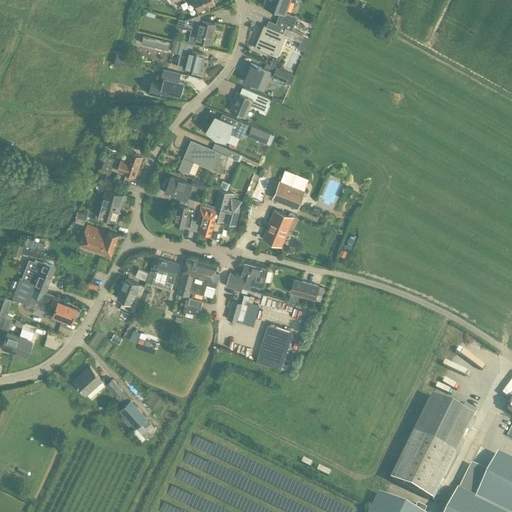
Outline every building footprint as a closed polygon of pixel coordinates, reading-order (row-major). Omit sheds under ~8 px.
[(194,4),(196,3),(199,9),(197,10),(199,15),(210,10),(208,6),(214,3),(213,0),(192,0),(194,4)] [(266,0),(265,6),(281,12),(276,23),(280,25),(292,30),(297,17),(285,12),(289,0),(266,0)] [(186,20),(185,24),(192,26),(189,38),(211,44),(216,24),(202,21),(199,15),(186,20)] [(308,30),(309,23),(298,21),(296,28),(308,30)] [(292,30),(280,25),(277,32),(275,32),(275,30),(263,25),(255,48),(270,54),(271,51),(279,54),(286,35),(308,44),(310,38),(292,30)] [(181,42),(174,40),(172,50),(179,52),(181,42)] [(178,53),(180,54),(177,66),(199,72),(204,53),(191,50),(192,44),(185,43),(181,42),(179,52),(178,53)] [(117,52),(114,65),(121,67),(124,54),(117,52)] [(295,75),(289,73),(267,63),(264,69),(251,63),(243,81),(258,87),(261,81),(265,84),(269,75),(291,84),(295,75)] [(152,80),(148,94),(166,99),(167,93),(180,97),(184,83),(174,80),(174,78),(179,79),(181,73),(163,68),(161,77),(164,78),(162,83),(152,80)] [(267,105),(269,99),(255,93),(252,99),(237,93),(234,100),(230,110),(245,117),(248,109),(253,107),(259,109),(259,111),(266,114),(269,106),(267,105)] [(242,138),(248,125),(223,114),(220,119),(215,117),(209,130),(219,134),(217,138),(225,142),(229,133),(242,138)] [(248,136),(266,143),(270,134),(251,126),(248,136)] [(114,132),(109,147),(118,150),(123,135),(114,132)] [(241,155),(227,149),(215,144),(212,150),(192,141),(180,169),(188,173),(193,161),(221,173),(226,162),(231,164),(233,158),(239,160),(241,155)] [(130,152),(126,162),(126,163),(139,167),(143,157),(130,152)] [(110,172),(115,158),(106,155),(101,169),(110,172)] [(117,170),(121,158),(116,157),(112,169),(117,170)] [(126,163),(126,162),(121,160),(117,171),(126,174),(125,178),(131,180),(132,176),(135,177),(139,167),(126,163)] [(193,207),(194,200),(186,197),(191,185),(171,177),(165,192),(181,199),(179,204),(193,207)] [(261,201),(270,180),(262,177),(253,198),(261,201)] [(222,180),(219,188),(226,190),(229,183),(222,180)] [(297,208),(304,191),(280,181),(273,198),(297,208)] [(106,189),(102,202),(112,205),(119,207),(123,194),(106,189)] [(201,222),(199,230),(211,234),(216,219),(223,220),(225,221),(235,224),(239,209),(236,209),(238,204),(228,201),(229,199),(231,199),(233,192),(219,189),(214,208),(201,204),(197,218),(198,218),(197,221),(201,222)] [(84,197),(93,200),(95,194),(86,191),(84,197)] [(193,207),(195,208),(199,209),(201,204),(201,202),(194,200),(193,207)] [(112,205),(102,202),(99,215),(116,220),(119,207),(112,205)] [(193,207),(179,204),(175,224),(184,227),(185,222),(189,223),(190,215),(193,216),(195,208),(193,207)] [(281,246),(293,217),(274,209),(262,238),(281,246)] [(84,222),(87,214),(77,212),(75,220),(84,222)] [(197,221),(198,218),(197,218),(193,217),(190,229),(199,231),(199,230),(201,222),(197,221)] [(111,255),(119,234),(87,223),(80,244),(111,255)] [(33,238),(32,241),(26,239),(21,254),(37,258),(39,255),(40,255),(44,244),(37,242),(37,240),(33,238)] [(19,257),(23,245),(15,242),(11,254),(19,257)] [(167,281),(173,283),(179,264),(160,258),(156,271),(169,274),(167,281)] [(194,276),(199,262),(187,258),(177,292),(189,295),(190,291),(194,292),(198,281),(196,281),(197,277),(194,276)] [(32,273),(29,282),(28,286),(43,292),(54,266),(44,262),(43,263),(35,260),(30,272),(32,273)] [(198,281),(194,292),(204,295),(207,284),(215,287),(219,275),(214,273),(216,267),(199,262),(194,276),(197,277),(196,281),(198,281)] [(246,277),(242,287),(249,289),(251,284),(263,287),(268,269),(245,263),(241,275),(247,276),(247,278),(246,277)] [(136,276),(146,280),(149,273),(139,269),(136,276)] [(156,273),(150,271),(147,282),(152,284),(156,273)] [(242,287),(246,277),(229,273),(226,286),(242,290),(242,287)] [(39,301),(49,305),(52,297),(43,293),(43,292),(28,286),(29,282),(19,278),(17,282),(15,289),(11,298),(22,302),(26,292),(41,298),(39,301)] [(140,285),(140,284),(126,278),(121,288),(141,296),(145,287),(140,285)] [(324,287),(301,281),(297,294),(320,300),(324,287)] [(141,296),(121,288),(117,297),(125,300),(124,303),(122,302),(119,309),(133,315),(138,305),(141,296)] [(147,304),(150,293),(143,291),(141,302),(147,304)] [(5,298),(0,311),(0,316),(5,318),(6,316),(11,300),(5,298)] [(70,321),(75,307),(57,301),(58,300),(52,298),(50,304),(55,306),(52,315),(70,321)] [(185,300),(183,310),(182,315),(195,318),(198,306),(188,304),(189,301),(185,300)] [(232,301),(227,319),(243,324),(249,306),(232,301)] [(182,316),(182,315),(183,310),(174,308),(173,314),(182,316)] [(2,328),(8,330),(12,318),(6,316),(5,318),(2,328)] [(24,322),(22,328),(34,332),(36,326),(24,322)] [(268,323),(258,357),(256,361),(281,369),(292,330),(268,323)] [(14,351),(19,336),(7,332),(2,347),(14,351)] [(110,339),(119,344),(122,338),(114,334),(110,339)] [(19,336),(14,351),(26,355),(31,340),(19,336)] [(86,394),(102,380),(90,366),(84,371),(85,372),(75,382),(86,394)] [(156,428),(122,391),(112,379),(106,384),(124,406),(120,410),(136,428),(131,433),(140,443),(156,428)] [(432,398),(414,436),(391,482),(433,503),(478,410),(468,405),(464,413),(432,398)] [(476,501),(458,492),(448,511),(511,511),(511,462),(498,456),(476,501)] [(304,459),(302,464),(310,468),(313,463),(304,459)] [(319,467),(317,471),(329,477),(331,472),(319,467)] [(425,511),(427,509),(417,505),(413,511),(380,496),(371,511),(425,511)]
